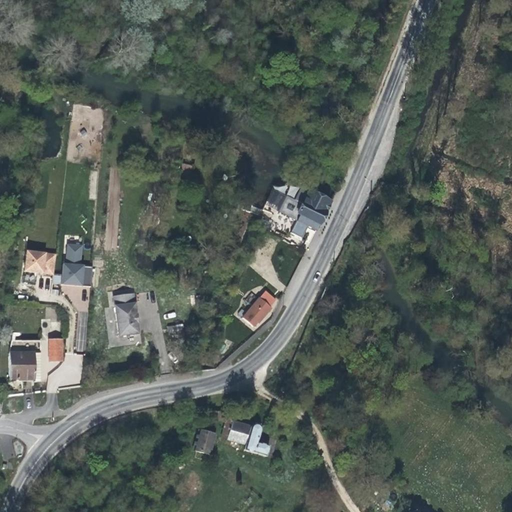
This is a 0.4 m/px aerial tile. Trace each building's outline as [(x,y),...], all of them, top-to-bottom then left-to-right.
[(188,181),(191,166),(182,163),(179,179),(188,181)] [(322,218),(330,203),(302,188),(296,202),(286,196),(278,212),(297,221),(291,233),(301,238),(307,226),(315,230),(318,223),(320,223),(322,218)] [(62,263),(60,283),(90,285),(91,266),(83,265),(82,262),(83,244),(68,244),(66,263),(62,263)] [(24,272),(54,275),(56,252),(26,250),(24,272)] [(270,307),(276,300),(265,291),(242,318),(252,327),(256,323),(258,323),(262,318),(271,308),(270,307)] [(118,336),(138,334),(137,324),(137,323),(136,314),(133,294),(113,297),(118,336)] [(62,360),(62,340),(49,341),(49,361),(62,360)] [(35,379),(34,353),(9,353),(9,379),(25,379),(35,379)] [(218,434),(226,437),(230,420),(229,414),(203,407),(201,414),(222,419),(218,434)] [(256,440),(258,423),(249,420),(248,424),(239,422),(230,420),(226,437),(241,441),(239,447),(265,454),(268,443),(256,440)] [(213,433),(198,428),(192,446),(207,451),(213,433)]
